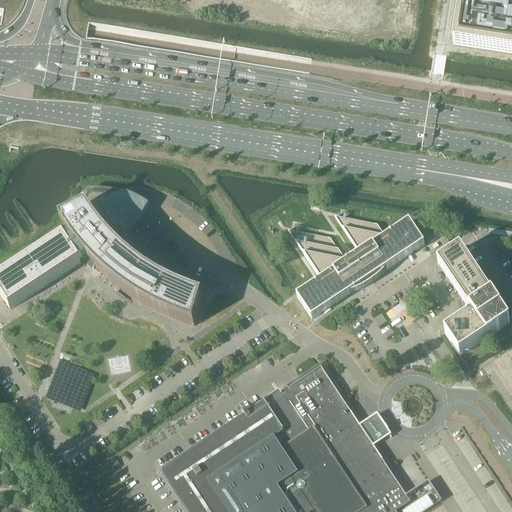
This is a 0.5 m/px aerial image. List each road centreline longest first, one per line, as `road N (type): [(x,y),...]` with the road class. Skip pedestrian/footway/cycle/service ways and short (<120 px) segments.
road 1 (secondary): [(511,153),(16,72)]
road 2 (secondary): [(511,127),(78,59)]
road 3 (secondary): [(4,106),(414,169)]
road 4 (unclassified): [(438,395),(428,383),(405,380),(388,396),(387,412),(396,427),(420,432),(440,406)]
